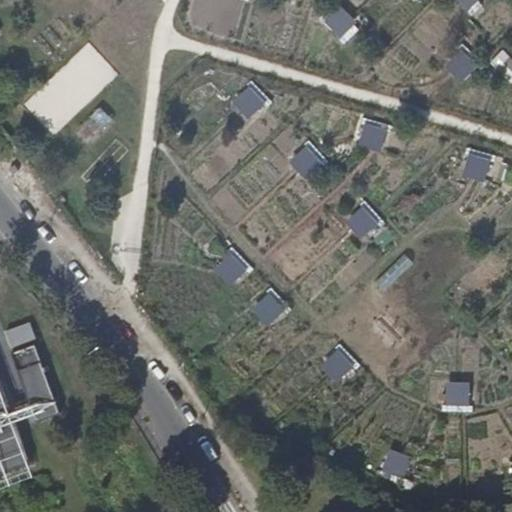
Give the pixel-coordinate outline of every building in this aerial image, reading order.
[(457,0),(467,12),(482,0),(457,0)] [(322,22),(340,40),(358,23),(341,5),(322,22)] [(51,136),(119,75),(90,43),(22,104),(51,136)] [(463,45),(445,65),(464,83),(482,63),(463,45)] [(511,59),(509,57),(497,70),(511,83),(511,59)] [(252,120),(270,100),(251,83),(233,102),(252,120)] [(357,147),(381,153),(388,125),(365,119),(357,147)] [(309,143),(289,161),(307,180),(327,162),(309,143)] [(462,177),(486,183),(493,155),(469,150),(462,177)] [(363,240),(382,220),(364,203),(345,223),(363,240)] [(233,287),(251,267),(232,249),(213,270),(233,287)] [(268,327),(290,309),(272,289),(251,308),(268,327)] [(37,402),(0,294),(0,472),(55,453),(41,413),(35,415),(31,405),(37,402)] [(85,406),(60,335),(36,344),(61,415),(85,406)] [(320,364),(338,383),(358,364),(340,345),(320,364)] [(445,411),(471,412),(472,383),(446,382),(445,411)] [(381,473),(403,481),(412,457),(389,449),(381,473)]
